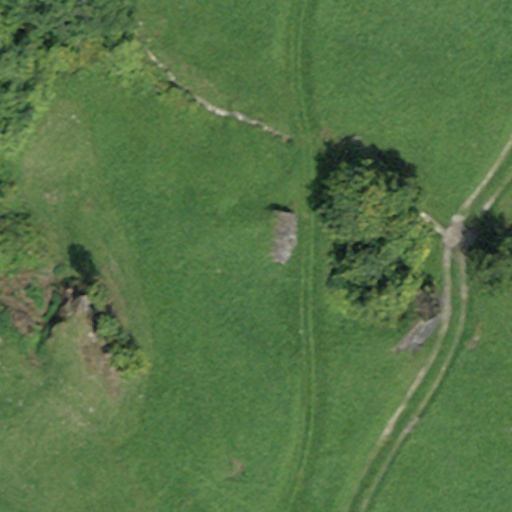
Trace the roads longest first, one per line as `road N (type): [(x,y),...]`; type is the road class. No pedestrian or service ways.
road 1 (track): [(283,511),(309,419),(308,160),(298,53),(304,0)]
road 2 (track): [(511,159),(467,224),(455,257),(452,337),(377,458),(358,511)]
